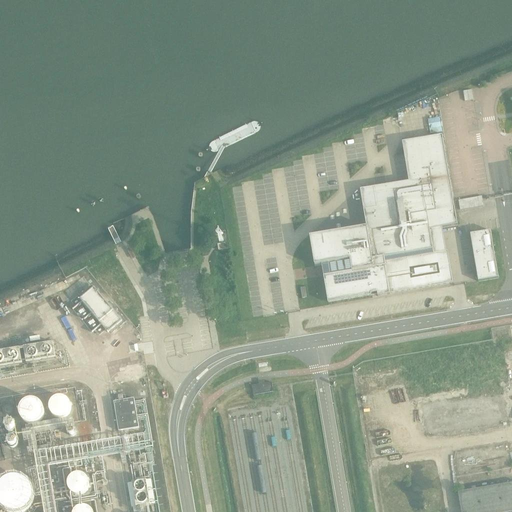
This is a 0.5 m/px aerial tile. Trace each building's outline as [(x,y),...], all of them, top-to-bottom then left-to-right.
[(366,228),(310,237),(315,266),(322,265),(323,277),(324,277),(328,302),(328,304),(377,295),(378,297),(390,295),(390,294),(451,284),(453,284),(447,251),(446,252),(434,254),(434,253),(433,253),(429,230),(457,226),(442,136),(402,143),(409,182),(360,190),(366,228)] [(491,231),(470,235),(478,282),(498,279),(491,231)] [(108,334),(122,322),(94,289),(80,301),(108,334)] [(56,342),(0,351),(0,368),(0,370),(59,361),(56,342)] [(416,395),(469,388),(470,397),(422,403),(426,433),(507,422),(496,346),(410,357),(416,395)] [(273,393),(272,383),(252,386),(254,396),(273,393)] [(71,406),(71,404),(70,402),(68,398),(65,396),(62,395),(60,395),(57,395),(55,396),(52,398),(50,399),(49,402),(48,406),(49,410),(50,412),(51,414),(54,416),(58,417),(62,417),(64,416),(67,415),(69,411),(70,409),(71,406)] [(45,410),(45,408),(44,405),(43,403),(42,402),(40,400),(38,399),(34,398),(32,398),(30,399),(28,400),(26,401),(24,403),(24,405),(23,409),(23,411),(23,413),(24,415),(26,417),(29,420),(33,421),(35,421),(38,420),(42,418),(43,417),(44,414),(45,410)] [(119,432),(139,429),(134,400),(114,403),(119,432)] [(95,484),(94,480),(92,477),(89,475),(85,474),(84,474),(81,474),(78,476),(75,479),(75,481),(74,483),(75,487),(77,490),(80,493),(84,494),(87,493),(89,493),(91,491),(93,490),(94,488),(94,486),(95,484)] [(41,495),(40,492),(39,488),(38,485),(36,483),(33,481),(31,479),(27,478),(24,477),(20,477),(17,478),(14,479),(11,482),(9,484),(7,487),(6,491),(5,494),(5,498),(6,501),(8,504),(10,506),(12,509),(15,510),(19,511),(26,511),(29,511),(32,510),(35,508),(37,505),(39,502),(40,499),(41,495)] [(511,483),(459,492),(462,511),(505,511),(511,511),(511,483)]
